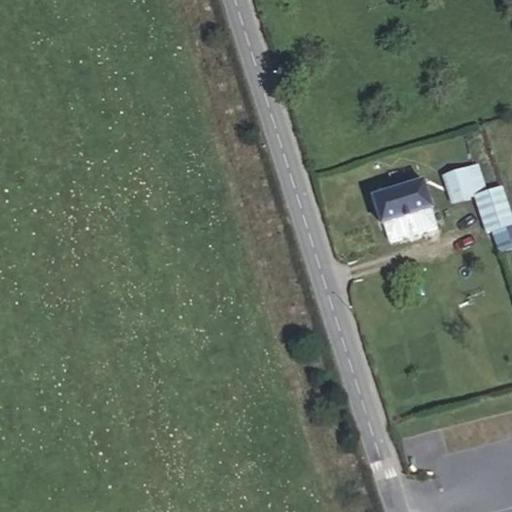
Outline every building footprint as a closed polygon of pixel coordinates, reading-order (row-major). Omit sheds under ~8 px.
[(468,225),(489,219),(499,215),(498,213),(493,192),(461,201),(468,225)] [(447,230),(468,225),(461,201),(442,206),(447,230)] [(447,230),(442,206),(393,221),(400,242),(447,230)] [(511,250),(511,209),(498,213),(499,215),(489,219),(497,250),(505,247),(507,252),(511,250)] [(451,248),(447,230),(400,242),(404,258),(451,248)] [(507,329),(511,327),(511,292),(499,298),(507,329)]
